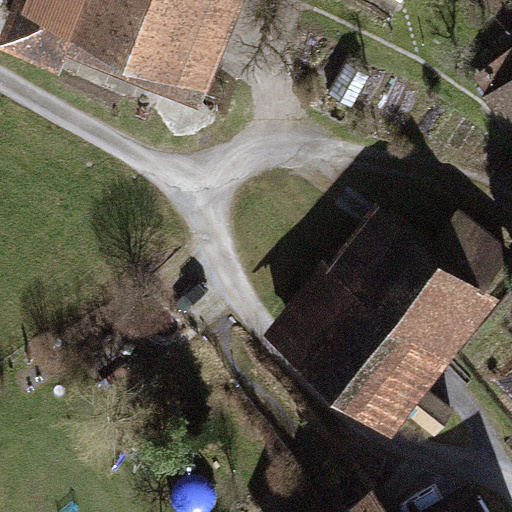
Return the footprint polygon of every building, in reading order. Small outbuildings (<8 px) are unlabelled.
[(24,0),(12,24),(56,45),(71,8),(183,54),(207,0),(24,0)] [(511,51),(488,71),(511,101),(511,51)] [(394,211),(348,268),(434,338),(506,249),(462,213),(437,245),(394,211)] [(434,338),(348,268),(293,336),(380,406),(434,338)] [(407,404),(436,426),(452,406),(423,383),(407,404)] [(386,511),(369,483),(325,511),(386,511)] [(450,511),(490,511),(480,494),(450,511)]
